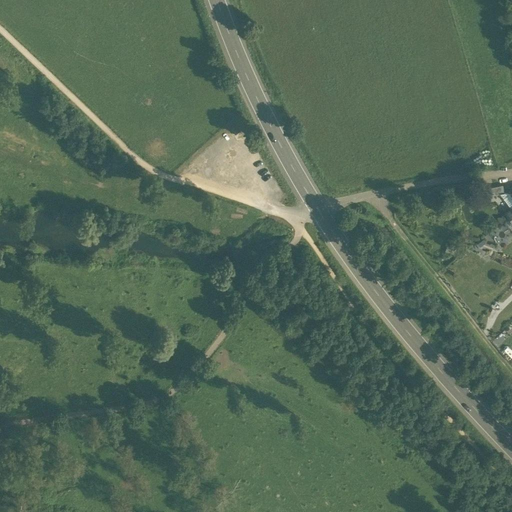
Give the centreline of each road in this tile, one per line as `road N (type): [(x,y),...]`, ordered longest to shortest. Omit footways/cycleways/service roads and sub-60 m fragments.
road 1 (secondary): [(511,445),(410,333),(318,207),(268,123),(218,0)]
road 2 (track): [(303,232),(248,277),(225,332),(166,396),(0,427)]
road 3 (track): [(511,490),(429,401),(303,232)]
road 4 (track): [(371,194),(511,370)]
road 5 (track): [(146,170),(0,28)]
road 6 (track): [(318,207),(511,170)]
